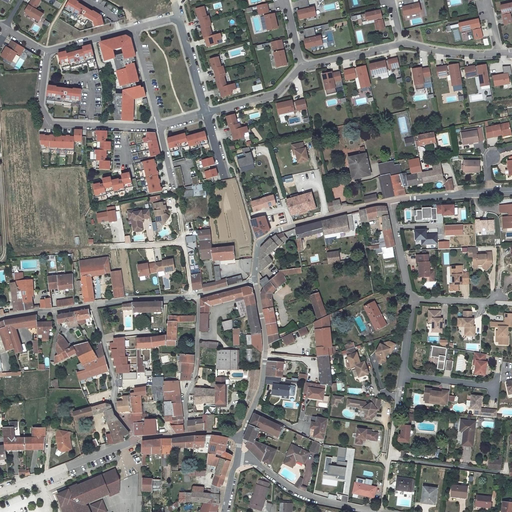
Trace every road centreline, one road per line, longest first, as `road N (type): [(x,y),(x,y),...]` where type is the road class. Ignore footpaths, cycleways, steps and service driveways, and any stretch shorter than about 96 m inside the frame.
road 1 (residential): [(395,227),(411,306),(381,511)]
road 2 (residential): [(46,52),(41,105),(51,123),(159,126)]
road 3 (tertiary): [(254,279),(258,243),(274,231),(390,201)]
road 4 (tertiary): [(238,438),(264,359),(254,279)]
road 5 (residential): [(237,456),(302,495),(376,511)]
road 6 (residential): [(0,491),(135,439)]
road 7 (residential): [(92,305),(115,410),(135,439)]
road 8 (residential): [(197,297),(186,434)]
road 9 (tertiary): [(390,201),(511,190)]
